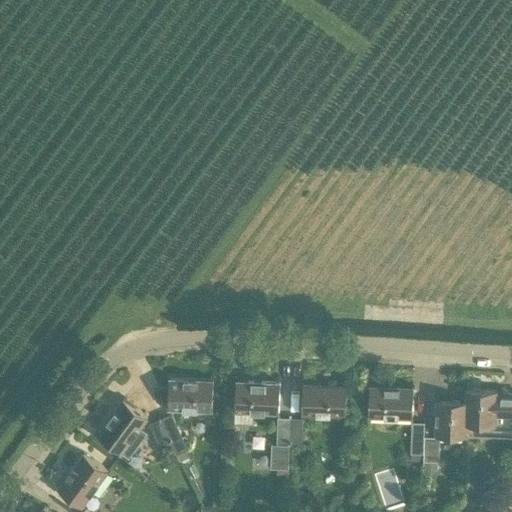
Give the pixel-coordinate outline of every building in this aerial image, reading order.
[(212,409),(213,380),(169,379),(168,407),(212,409)] [(236,382),(235,410),(279,411),(280,383),(236,382)] [(345,414),(346,386),(303,384),(302,412),(345,414)] [(412,416),(413,388),(370,386),(369,415),(412,416)] [(465,390),(465,402),(464,434),(477,435),(477,423),(494,424),(494,415),(511,415),(511,392),(495,392),(495,391),(465,390)] [(122,449),(146,416),(123,399),(98,434),(121,450),(122,449)] [(465,402),(436,400),(435,433),(464,434),(465,402)] [(190,456),(182,438),(171,412),(159,418),(171,442),(170,443),(175,453),(176,453),(179,460),(190,456)] [(289,443),(290,416),(277,415),(276,443),(289,443)] [(290,416),(289,443),(302,443),(303,416),(290,416)] [(171,442),(159,418),(148,422),(159,448),(170,443),(171,442)] [(423,436),(424,436),(424,422),(411,421),(410,453),(423,453),(423,436)] [(423,453),(423,459),(422,475),(432,475),(437,468),(437,460),(438,460),(439,437),(424,436),(423,436),(423,453)] [(289,444),(271,443),(270,467),(288,467),(289,444)] [(83,453),(58,488),(81,505),(106,470),(83,453)]
